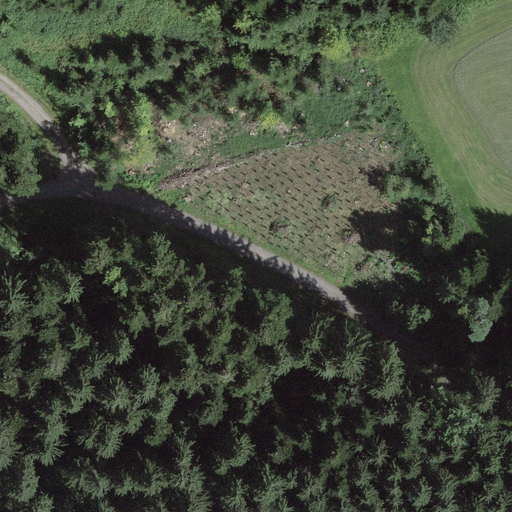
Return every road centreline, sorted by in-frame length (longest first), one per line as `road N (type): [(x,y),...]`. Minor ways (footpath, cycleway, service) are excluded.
road 1 (track): [(0,200),(79,191),(137,200),(309,273),(511,420)]
road 2 (track): [(0,84),(38,115),(79,191)]
